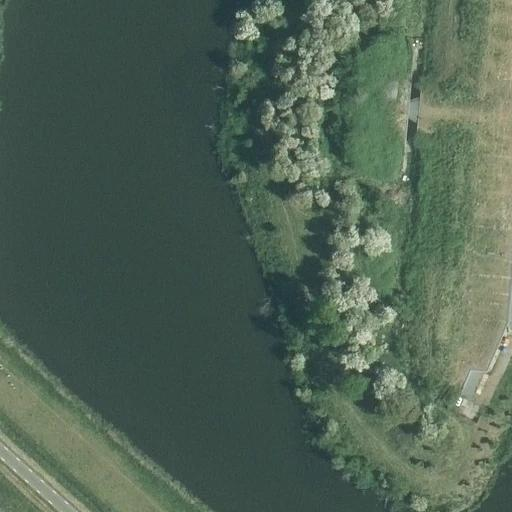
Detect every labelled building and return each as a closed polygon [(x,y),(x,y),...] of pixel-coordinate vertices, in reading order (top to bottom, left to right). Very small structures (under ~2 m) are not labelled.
[(478,95),(475,130),(470,188),(470,193),(452,395),(456,395),(458,394),(470,366),(483,367),(484,367),(485,367),(486,366),(487,365),(506,321),(511,321),(511,276),(510,276),(511,254),(511,0),(487,0),(484,32),(484,37),(478,95)] [(463,36),(463,31),(466,3),(440,1),(435,63),(461,65),(463,36)] [(401,114),(403,111),(404,102),(402,99),(404,75),(406,55),(406,52),(405,49),(404,47),(403,44),(402,43),(401,42),(399,41),(398,40),(397,41),(394,73),(376,71),(370,137),(389,138),(386,171),(387,173),(389,172),(390,171),(392,170),(393,169),(395,167),(396,164),(397,162),(398,159),(399,139),(401,114)] [(452,128),(475,130),(478,95),(455,93),(420,90),(421,87),(417,67),(415,67),(413,99),(404,102),(403,111),(411,116),(409,148),(411,148),(417,130),(418,125),(452,128)] [(448,202),(449,191),(449,186),(452,157),(434,156),(426,155),(421,217),(446,219),(448,202)] [(389,343),(387,342),(385,342),(386,330),(384,329),(384,334),(383,342),(380,342),(378,343),(375,345),(373,347),(372,349),(371,351),(370,354),(370,356),(370,359),(371,361),(372,363),(373,365),(376,368),(379,370),(382,371),(385,371),(387,370),(391,370),(393,369),(396,375),(398,379),(400,377),(395,367),(396,367),(398,364),(399,360),(399,357),(399,354),(395,355),(395,357),(395,359),(394,362),(392,364),(390,366),(388,367),(386,367),(384,367),(381,367),(379,366),(377,365),(376,363),(374,361),(373,359),(373,357),(373,354),(374,352),(375,350),(376,348),(378,347),(379,346),(382,345),(385,345),(388,346),(390,346),(392,348),(393,349),(394,351),(397,350),(396,348),(394,345),(392,344),(389,343)] [(385,342),(387,342),(389,343),(392,344),(394,345),(396,348),(397,350),(398,352),(399,354),(399,357),(399,360),(398,364),(396,367),(395,367),(400,377),(404,375),(400,368),(402,364),(403,360),(403,356),(403,353),(402,349),(400,346),(398,343),(396,341),(392,339),(390,338),(391,330),(386,330),(385,342)] [(383,342),(384,334),(380,334),(375,335),(372,337),(369,339),(367,342),(365,345),(363,349),(362,352),(362,356),(362,360),(363,364),(366,368),(367,371),(372,374),(374,376),(380,378),(384,379),(388,378),(393,377),(396,375),(393,369),(391,370),(387,370),(385,371),(382,371),(379,370),(376,368),(373,365),(372,363),(371,361),(370,359),(370,356),(370,354),(371,351),(372,349),(373,347),(375,345),(378,343),(380,342),(383,342)] [(480,371),(470,366),(462,385),(472,390),(480,371)]
